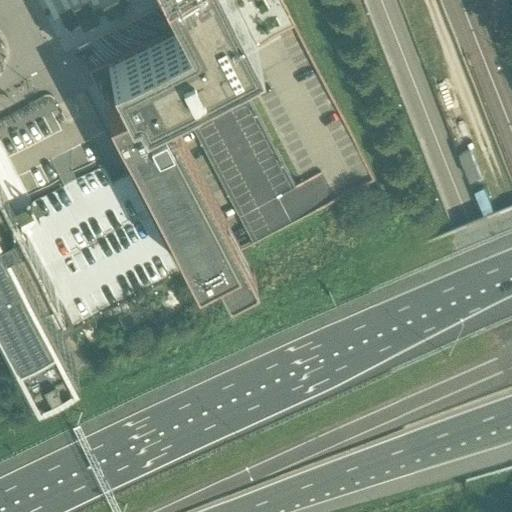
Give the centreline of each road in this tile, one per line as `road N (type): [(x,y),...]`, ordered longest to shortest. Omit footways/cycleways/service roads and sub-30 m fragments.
road 1 (motorway): [(511,279),(10,511)]
road 2 (secondary): [(511,333),(380,0)]
road 3 (motorway): [(242,511),(511,415)]
